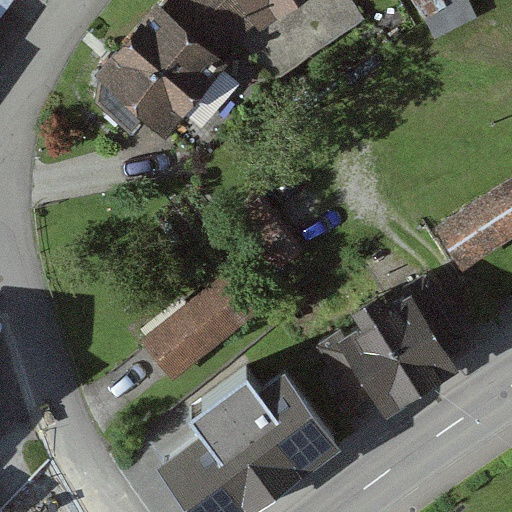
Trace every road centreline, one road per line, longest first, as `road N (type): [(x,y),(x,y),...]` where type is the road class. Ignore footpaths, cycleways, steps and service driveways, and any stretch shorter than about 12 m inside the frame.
road 1 (residential): [(0,223),(72,436),(114,511)]
road 2 (secondary): [(511,388),(337,511)]
road 3 (residential): [(83,0),(0,128)]
